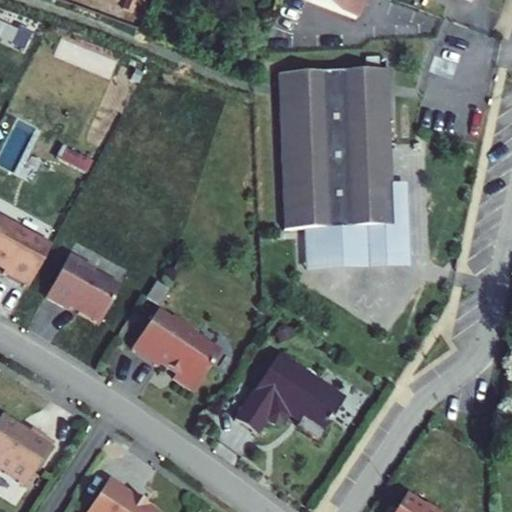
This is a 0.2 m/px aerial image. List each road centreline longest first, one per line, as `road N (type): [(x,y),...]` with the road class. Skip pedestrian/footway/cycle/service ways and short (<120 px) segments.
road 1 (residential): [(511,222),(485,344),(423,401),(350,511)]
road 2 (residential): [(116,407),(266,511)]
road 3 (residential): [(0,334),(116,407)]
road 4 (residential): [(116,407),(49,511)]
